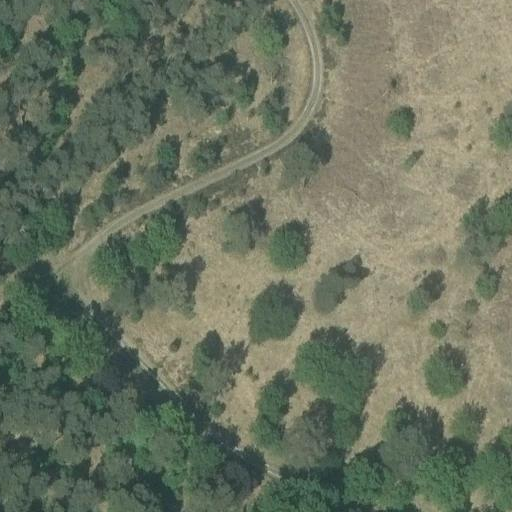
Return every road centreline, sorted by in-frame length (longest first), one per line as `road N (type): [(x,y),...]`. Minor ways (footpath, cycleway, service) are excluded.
road 1 (track): [(48,269),(281,139),(315,89),(306,15),(292,0)]
road 2 (track): [(357,511),(239,456),(180,407),(48,269)]
